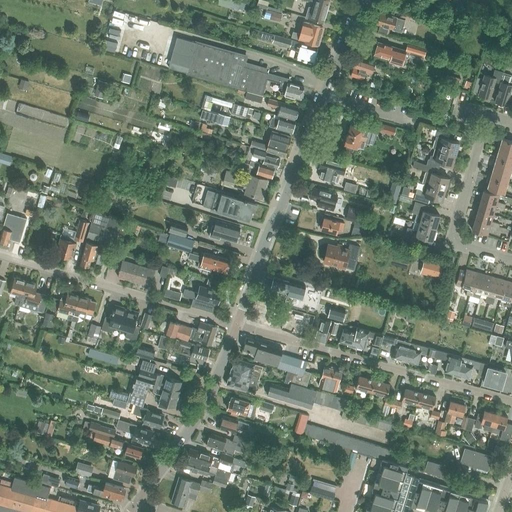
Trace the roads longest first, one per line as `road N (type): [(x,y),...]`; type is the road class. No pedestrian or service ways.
road 1 (tertiary): [(237,325),(320,91),(362,0)]
road 2 (residential): [(237,325),(511,402)]
road 3 (residential): [(0,256),(237,325)]
road 4 (tertiary): [(137,501),(184,441),(237,325)]
road 5 (residential): [(511,262),(452,243),(488,115)]
